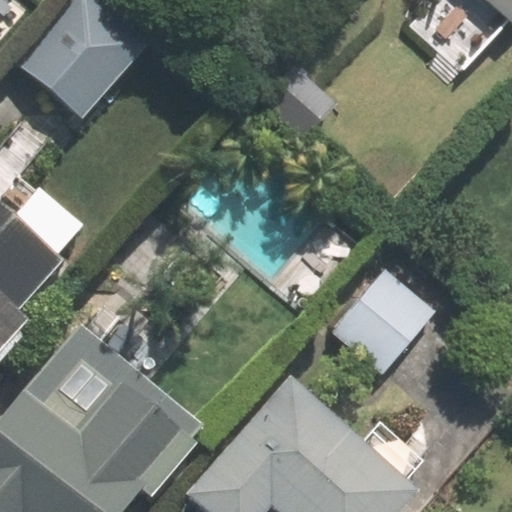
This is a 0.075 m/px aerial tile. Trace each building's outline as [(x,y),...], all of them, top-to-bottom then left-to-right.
[(137,47),(79,0),(67,0),(8,73),(74,126),(137,47)] [(511,0),(467,0),(500,30),(511,17),(511,0)] [(0,320),(72,232),(0,172),(0,342),(9,331),(0,324),(0,320)] [(426,319),(376,276),(321,339),(372,383),(426,319)] [(188,436),(62,334),(0,410),(0,511),(108,511),(117,501),(128,510),(188,436)] [(387,511),(398,499),(264,387),(162,508),(166,511),(387,511)]
